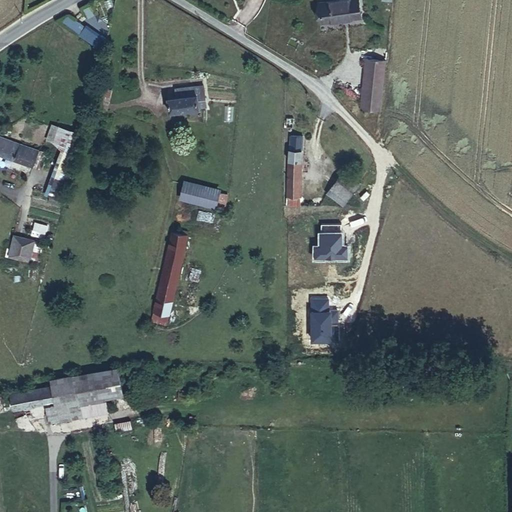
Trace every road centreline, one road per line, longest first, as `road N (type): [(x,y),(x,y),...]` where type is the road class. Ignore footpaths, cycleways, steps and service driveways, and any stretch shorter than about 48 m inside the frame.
road 1 (residential): [(374,145),(313,82),(176,0)]
road 2 (track): [(511,260),(461,228),(374,145)]
